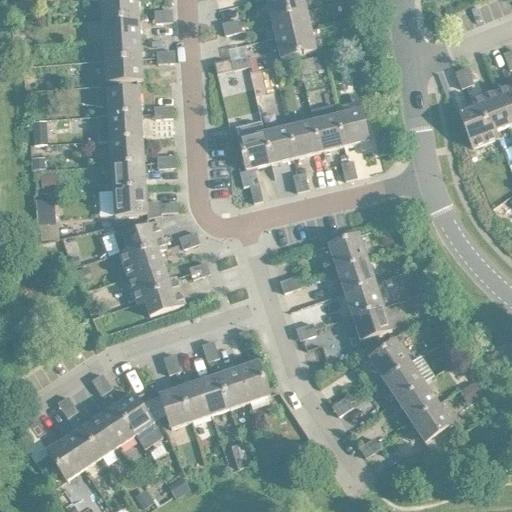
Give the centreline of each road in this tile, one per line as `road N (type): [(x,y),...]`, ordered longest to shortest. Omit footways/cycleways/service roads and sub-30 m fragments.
road 1 (residential): [(16,411),(113,351),(272,299)]
road 2 (residential): [(250,219),(218,220),(205,206),(190,0)]
road 3 (residential): [(364,473),(303,382),(272,299)]
road 4 (residential): [(250,219),(432,173)]
road 5 (tertiary): [(511,292),(476,263),(432,173)]
